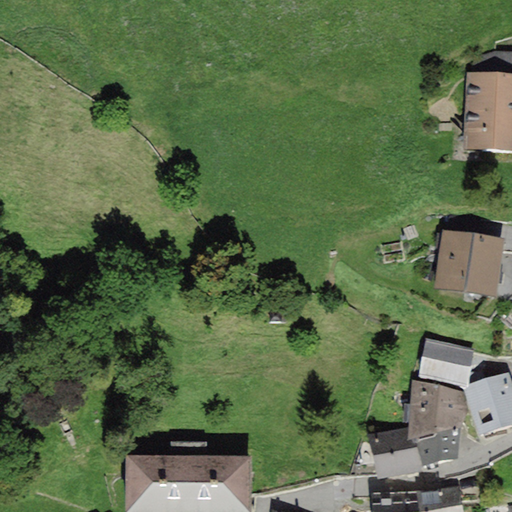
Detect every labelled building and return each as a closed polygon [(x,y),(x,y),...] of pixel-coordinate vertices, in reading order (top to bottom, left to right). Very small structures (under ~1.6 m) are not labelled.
[(511,50),(495,50),(476,54),(474,73),(469,72),(463,147),(511,150),(511,50)] [(474,232),(444,229),(435,286),(496,295),(502,234),(474,232)] [(474,348),(426,335),(418,373),(467,382),(474,348)] [(511,385),(507,371),(463,385),(464,390),(469,406),(478,433),(491,429),(511,422),(511,385)] [(464,390),(413,379),(408,424),(406,436),(416,435),(417,439),(435,434),(435,430),(461,425),(462,421),(469,406),(464,390)] [(406,436),(408,424),(368,433),(377,474),(409,470),(421,468),(420,465),(417,439),(416,435),(406,436)] [(435,434),(417,439),(420,465),(431,462),(457,456),(461,425),(435,430),(435,434)] [(249,511),(250,458),(127,457),(126,511),(249,511)] [(462,511),(458,486),(416,490),(418,511),(462,511)] [(372,504),(372,511),(418,511),(416,490),(371,491),(372,504)]
